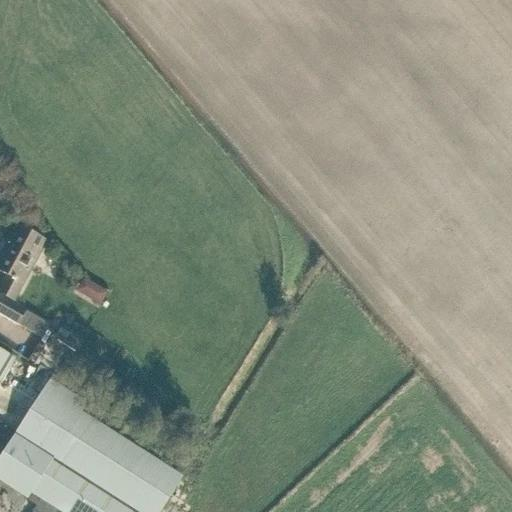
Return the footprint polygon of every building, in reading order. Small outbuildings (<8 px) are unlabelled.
[(16,228),(0,259),(0,272),(7,276),(0,289),(0,293),(14,302),(23,285),(22,284),(43,242),(16,228)] [(108,293),(82,277),(74,291),(100,306),(108,293)] [(49,326),(25,312),(0,297),(0,315),(42,339),(49,326)] [(0,383),(1,384),(12,366),(15,358),(0,349),(0,383)] [(15,435),(0,458),(0,482),(26,500),(30,494),(59,511),(160,511),(182,476),(80,412),(86,402),(52,382),(50,380),(15,435)]
